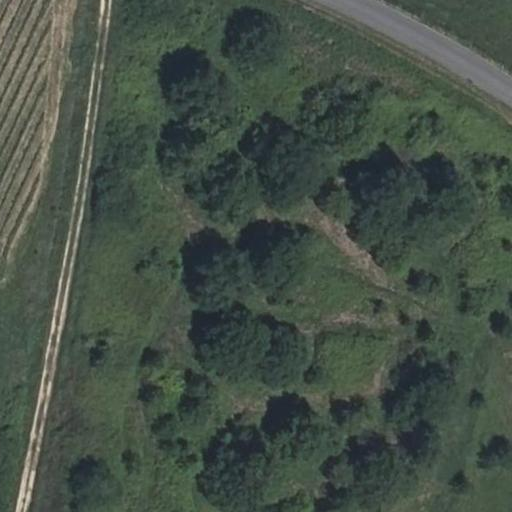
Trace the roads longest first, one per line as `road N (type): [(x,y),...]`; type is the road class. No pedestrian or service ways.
road 1 (track): [(108,0),(72,261),(21,511)]
road 2 (unclassified): [(511,93),(345,0)]
